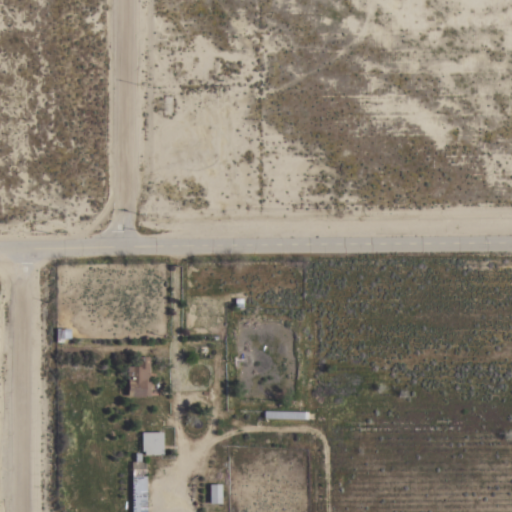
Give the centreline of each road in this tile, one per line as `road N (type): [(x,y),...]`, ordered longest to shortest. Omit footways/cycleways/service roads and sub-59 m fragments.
road 1 (tertiary): [(0,246),(511,244)]
road 2 (residential): [(23,246),(27,511)]
road 3 (residential): [(126,247),(125,0)]
